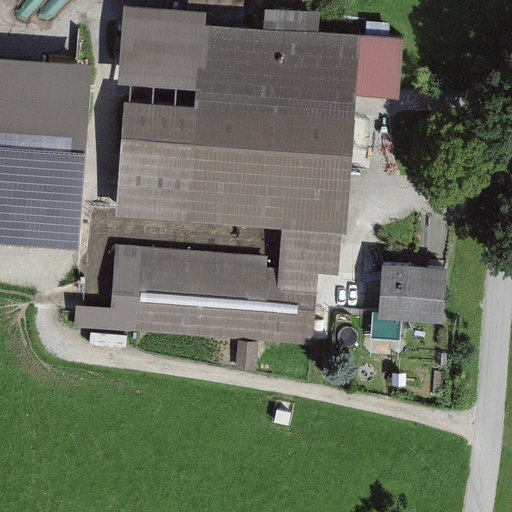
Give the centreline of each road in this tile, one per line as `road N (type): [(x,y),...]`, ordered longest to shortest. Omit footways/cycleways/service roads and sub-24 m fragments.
road 1 (track): [(489,428),(81,351),(29,273),(0,268)]
road 2 (unclassified): [(479,511),(511,159)]
